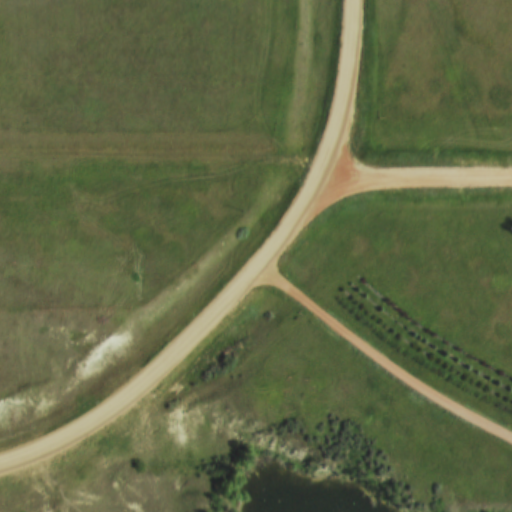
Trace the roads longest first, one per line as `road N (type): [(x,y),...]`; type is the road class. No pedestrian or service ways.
road 1 (residential): [(0,465),(89,428),(147,387),(285,240),(323,185)]
road 2 (track): [(329,165),(0,165)]
road 3 (residential): [(323,185),(347,95),(353,0)]
road 4 (residential): [(323,185),(511,179)]
